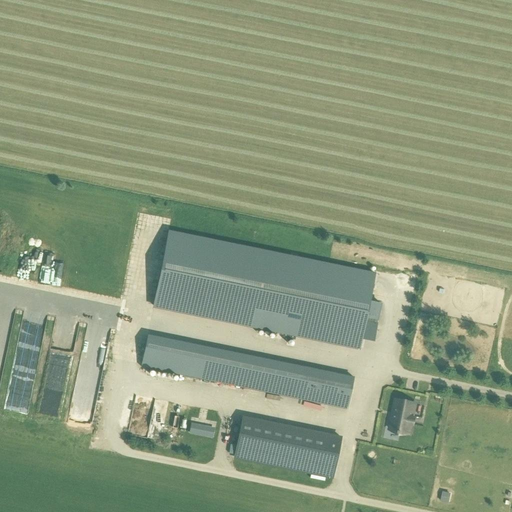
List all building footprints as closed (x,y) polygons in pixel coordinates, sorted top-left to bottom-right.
[(369,301),(374,273),(169,231),(154,306),(283,332),(283,336),(294,339),(295,335),(315,339),(359,348),(361,337),(373,339),(381,304),(369,301)] [(347,408),(353,377),(148,335),(141,365),(347,408)] [(65,359),(75,357),(71,340),(61,342),(61,341),(53,343),(55,356),(64,355),(65,359)] [(415,403),(396,400),(393,413),(396,414),(392,430),(398,431),(398,432),(400,432),(400,431),(409,433),(411,423),(413,423),(414,417),(412,417),(415,403)] [(169,407),(159,406),(158,416),(168,418),(169,407)] [(341,437),(242,417),(234,456),(333,477),(341,437)] [(143,435),(150,432),(147,421),(140,423),(140,421),(133,423),(136,430),(141,429),(143,435)]
